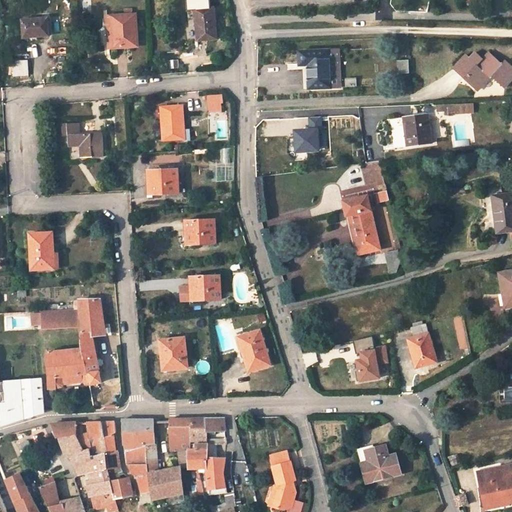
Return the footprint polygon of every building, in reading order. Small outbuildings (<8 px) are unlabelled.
[(218,37),(215,7),(196,9),(198,24),(199,24),(201,39),(218,37)] [(139,43),(137,12),(108,14),(111,45),(139,43)] [(51,32),(50,15),(24,17),(26,34),(51,32)] [(329,50),(300,52),(301,69),(308,69),(310,88),(332,87),(329,50)] [(332,87),(341,87),(339,50),(329,50),(332,87)] [(466,55),(454,68),(465,79),(468,76),(476,83),(485,73),(490,77),(492,76),(504,88),(511,79),(511,67),(505,61),(501,65),(489,53),(482,60),(475,53),(470,59),(466,55)] [(409,73),(409,61),(399,61),(399,73),(409,73)] [(477,90),(490,77),(485,73),(476,83),(468,76),(465,79),(477,90)] [(473,104),(455,104),(444,105),(445,111),(445,113),(456,113),(456,114),(474,113),(473,104)] [(182,139),(183,107),(162,106),(162,138),(182,139)] [(429,114),(403,117),(407,146),(432,143),(429,114)] [(81,129),(81,118),(69,118),(70,142),(81,141),(82,152),(104,151),(103,128),(81,129)] [(362,163),(367,183),(378,181),(379,185),(385,183),(380,161),(362,163)] [(210,189),(209,165),(179,166),(180,190),(210,189)] [(375,194),(377,203),(389,200),(387,191),(375,194)] [(511,193),(493,196),(497,233),(509,231),(511,231),(511,193)] [(380,250),(368,196),(344,201),(347,216),(350,216),(359,254),(380,250)] [(216,242),(216,219),(187,219),(188,243),(216,242)] [(54,251),(53,231),(30,232),(32,268),(58,267),(57,251),(54,251)] [(398,251),(387,254),(391,272),(398,271),(400,261),(398,251)] [(511,270),(500,273),(503,293),(507,292),(510,307),(511,306),(511,270)] [(222,299),(221,276),(192,277),(193,301),(222,299)] [(80,304),(43,308),(43,310),(43,321),(43,325),(81,325),(82,347),(49,349),(51,385),(57,385),(64,384),(64,382),(85,381),(86,383),(93,382),(93,383),(102,382),(93,335),(105,333),(100,296),(80,296),(80,304)] [(43,321),(43,310),(33,310),(34,321),(43,321)] [(412,327),(415,337),(409,339),(416,368),(435,363),(431,349),(433,348),(427,323),(412,327)] [(272,364),(261,330),(236,338),(241,352),(244,351),(250,371),(272,364)] [(189,366),(186,336),(161,339),(162,350),(166,350),(168,368),(189,366)] [(372,336),(353,341),(356,352),(361,351),(362,358),(357,359),(359,369),(355,369),(357,380),(379,376),(377,367),(376,362),(387,360),(385,347),(374,349),(372,336)] [(304,363),(317,363),(317,352),(304,353),(304,363)] [(13,419),(44,409),(42,376),(6,378),(7,401),(1,401),(2,419),(13,419)] [(224,417),(190,418),(189,440),(206,440),(207,429),(225,429),(224,417)] [(127,458),(145,459),(142,441),(153,440),(150,418),(123,418),(123,439),(125,439),(127,458)] [(177,447),(177,450),(189,449),(189,442),(189,440),(190,418),(169,418),(169,448),(177,447)] [(84,433),(82,425),(77,425),(77,420),(51,423),(56,435),(60,434),(77,433),(78,434),(86,450),(102,447),(100,437),(93,438),(91,431),(84,433)] [(103,450),(117,447),(113,420),(90,422),(88,421),(91,431),(93,438),(100,437),(102,447),(103,450)] [(74,456),(76,461),(104,455),(103,450),(102,447),(86,450),(78,434),(77,433),(60,434),(67,457),(74,456)] [(27,439),(15,443),(18,450),(30,446),(27,439)] [(156,469),(153,440),(142,441),(145,459),(145,462),(146,471),(156,469)] [(203,457),(216,457),(216,443),(189,442),(189,449),(189,465),(190,465),(196,465),(204,464),(203,457)] [(396,450),(389,452),(385,442),(384,442),(358,449),(367,480),(402,471),(396,450)] [(119,457),(117,447),(103,450),(104,455),(109,477),(118,476),(116,465),(117,465),(116,458),(119,457)] [(189,449),(177,450),(178,466),(156,469),(146,471),(149,488),(151,496),(181,489),(181,466),(189,465),(189,449)] [(271,458),(273,467),(291,462),(288,452),(271,458)] [(76,461),(79,471),(93,468),(95,477),(90,478),(91,491),(93,491),(94,505),(106,503),(107,507),(116,505),(114,496),(109,477),(104,455),(76,461)] [(224,484),(222,469),(224,468),(223,466),(221,466),(223,457),(216,457),(203,457),(204,464),(205,467),(206,477),(207,485),(204,485),(205,490),(208,490),(208,486),(224,484)] [(145,462),(128,461),(135,475),(137,475),(140,490),(149,488),(146,471),(145,462)] [(297,480),(291,462),(273,467),(279,488),(274,504),(284,508),(289,504),(290,498),(294,499),(297,491),(295,481),(297,480)] [(192,470),(194,469),(196,477),(199,476),(196,465),(190,465),(192,470)] [(479,471),(481,483),(485,483),(490,506),(511,501),(511,476),(504,477),(502,467),(479,471)] [(12,492),(15,502),(32,496),(20,473),(6,479),(12,492)] [(128,475),(118,476),(109,477),(114,496),(133,491),(131,480),(129,480),(128,475)] [(200,479),(199,476),(196,477),(194,477),(198,492),(203,490),(200,479)] [(40,484),(51,511),(67,511),(85,507),(81,496),(62,499),(54,478),(40,484)] [(485,507),(490,506),(485,483),(481,483),(485,507)] [(232,485),(227,486),(223,486),(224,500),(234,499),(232,485)] [(135,500),(133,491),(114,496),(116,505),(118,511),(132,511),(131,506),(134,505),(133,501),(135,500)] [(469,504),(465,494),(459,496),(462,507),(469,504)] [(39,511),(32,496),(15,502),(19,511),(39,511)] [(300,511),(303,502),(296,499),(291,511),(300,511)]
